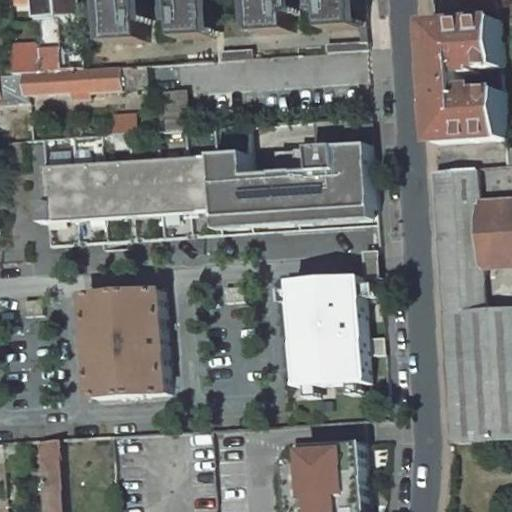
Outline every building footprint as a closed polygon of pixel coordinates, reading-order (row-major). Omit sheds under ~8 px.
[(109,0),(113,46),(148,43),(144,0),(175,0),(178,41),(214,39),(211,0),(109,0)] [(249,0),(252,36),(293,33),(292,15),(290,0),(322,0),(325,31),(367,28),(364,0),(249,0)] [(290,0),(292,15),(299,14),(298,0),(290,0)] [(465,0),(466,8),(466,9),(484,8),(484,12),(501,11),(500,0),(465,0)] [(502,23),(436,27),(443,143),(509,139),(506,95),(483,96),(482,90),(467,91),(467,75),(481,74),(481,69),(505,68),(502,23)] [(368,45),(327,48),(327,56),(368,52),(368,45)] [(15,78),(40,76),(38,47),(13,48),(15,78)] [(220,63),(253,61),(252,53),(220,55),(220,63)] [(0,109),(28,108),(27,98),(75,95),(75,103),(91,102),(91,94),(125,91),(124,70),(40,76),(15,78),(0,78),(0,109)] [(190,129),(187,86),(166,88),(168,130),(190,129)] [(317,149),(374,145),(372,117),(315,120),(317,149)] [(114,135),(143,133),(143,124),(134,125),(134,120),(113,121),(114,135)] [(251,182),(249,153),(46,167),(48,203),(41,203),(42,224),(50,223),(51,247),(379,224),(374,145),(317,149),(318,166),(300,168),(299,150),(277,151),(279,180),(280,189),(252,191),(251,182)] [(317,149),(299,150),(300,168),(318,166),(317,149)] [(511,310),(488,312),(486,269),(482,206),(479,169),(437,172),(455,445),(511,441),(511,310)] [(280,189),(279,180),(251,182),(252,191),(280,189)] [(511,204),(482,206),(486,269),(511,267),(511,204)] [(365,253),(367,279),(383,278),(381,252),(365,253)] [(371,339),(367,279),(296,284),(303,389),(374,384),(372,357),(371,339)] [(225,288),(226,303),(245,302),(244,287),(225,288)] [(172,396),(165,294),(91,298),(99,400),(172,396)] [(26,303),(26,318),(45,317),(44,302),(26,303)] [(387,338),(371,339),(372,357),(388,356),(387,338)] [(46,444),(49,511),(67,511),(64,443),(46,444)] [(368,511),(368,506),(374,505),(370,445),(312,449),(313,462),(304,463),(306,496),(296,497),(297,511),(368,511)] [(294,463),(296,497),(306,496),(304,463),(294,463)] [(22,511),(20,478),(7,478),(8,511),(22,511)]
